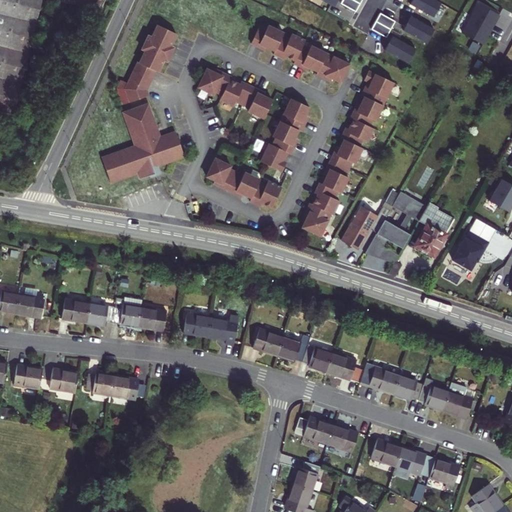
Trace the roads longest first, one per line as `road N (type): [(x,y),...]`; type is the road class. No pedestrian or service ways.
road 1 (tertiary): [(29,210),(248,249),(511,334)]
road 2 (residential): [(0,338),(194,359),(284,384)]
road 3 (residential): [(284,384),(511,458)]
road 4 (residential): [(124,0),(29,210)]
road 5 (residential): [(284,384),(258,511)]
